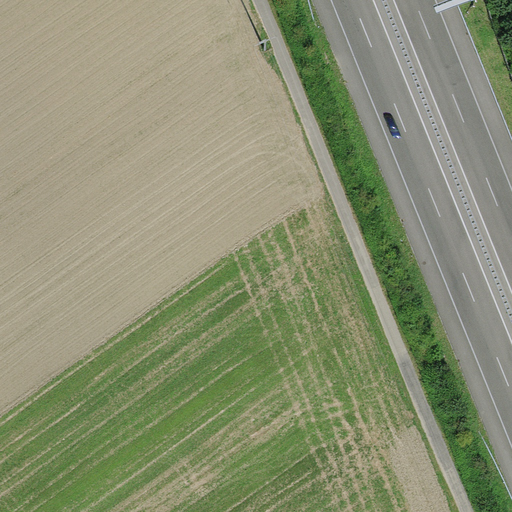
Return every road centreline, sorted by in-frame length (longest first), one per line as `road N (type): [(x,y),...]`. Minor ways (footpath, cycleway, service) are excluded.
road 1 (track): [(463,511),(255,0)]
road 2 (motorway): [(351,0),(511,397)]
road 3 (motorway): [(511,243),(413,0)]
